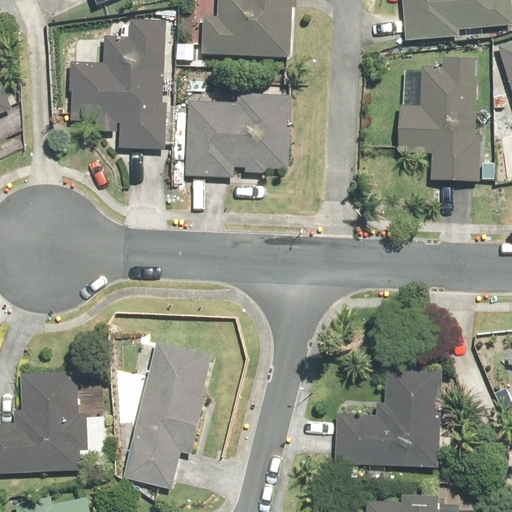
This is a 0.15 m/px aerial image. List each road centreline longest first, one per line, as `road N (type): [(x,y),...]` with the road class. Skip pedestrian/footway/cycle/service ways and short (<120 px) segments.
road 1 (residential): [(36,240),(321,259)]
road 2 (residential): [(252,511),(321,259)]
road 3 (residential): [(321,259),(511,261)]
